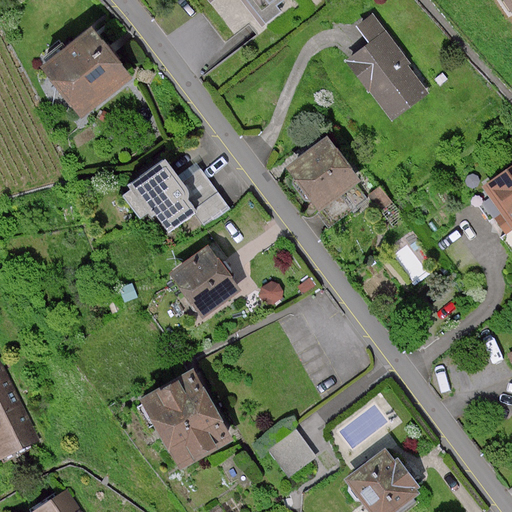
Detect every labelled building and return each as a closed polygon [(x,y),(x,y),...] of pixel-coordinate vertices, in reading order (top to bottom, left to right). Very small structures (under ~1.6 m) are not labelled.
[(198,0),(201,3),(204,0),(239,0),(264,32),(285,17),(280,10),(294,0),(198,0)] [(371,45),(347,62),(392,121),(434,90),(376,13),(357,28),(371,45)] [(91,27),(42,68),(84,117),(132,75),(91,27)] [(328,139),(288,169),(321,212),(360,183),(328,139)] [(185,178),(170,158),(123,194),(144,221),(156,212),(176,237),(198,220),(205,229),(232,209),(200,167),(185,178)] [(511,170),(487,188),(511,222),(511,170)] [(211,245),(170,274),(203,320),(244,291),(211,245)] [(0,364),(0,460),(38,442),(0,364)] [(191,370),(141,400),(182,468),(232,438),(191,370)] [(270,448),(291,475),(319,454),(299,427),(270,448)] [(388,449),(348,483),(372,511),(400,511),(424,492),(388,449)] [(75,511),(63,494),(35,511),(75,511)]
